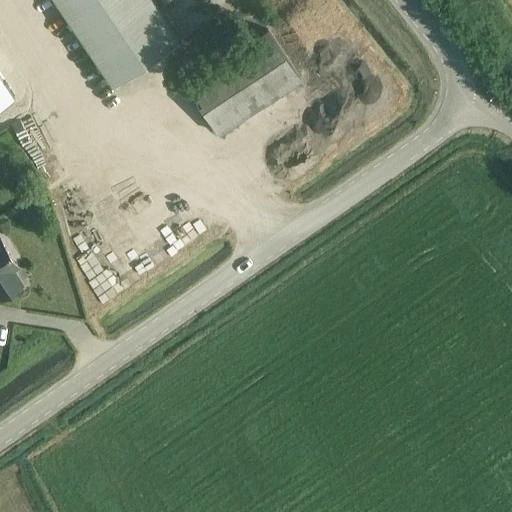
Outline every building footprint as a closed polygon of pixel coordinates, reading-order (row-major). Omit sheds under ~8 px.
[(153,0),(55,0),(111,81),(177,36),(153,0)] [(300,78),(266,28),(184,83),(218,133),(300,78)] [(0,103),(13,94),(0,74),(0,103)] [(68,136),(61,140),(74,163),(82,159),(68,136)] [(17,264),(0,239),(0,297),(21,284),(10,268),(17,264)]
